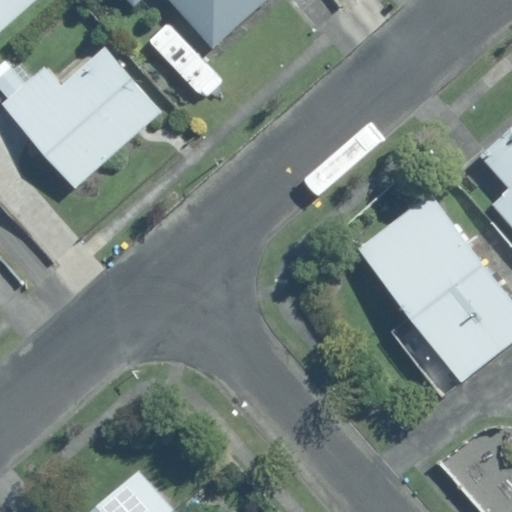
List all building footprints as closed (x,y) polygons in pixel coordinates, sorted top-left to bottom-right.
[(0,0),(0,30),(37,0),(0,0)] [(129,0),(136,7),(144,0),(176,0),(216,44),(264,0),(129,0)] [(78,187),(81,185),(167,108),(111,44),(68,83),(52,65),(33,82),(12,57),(0,67),(0,81),(12,96),(4,103),(78,187)] [(511,188),(511,191),(496,206),(511,223),(511,130),(483,157),(511,188)] [(511,288),(434,192),(363,249),(416,314),(396,330),(451,397),(511,346),(511,288)] [(185,511),(145,465),(90,511),(185,511)]
